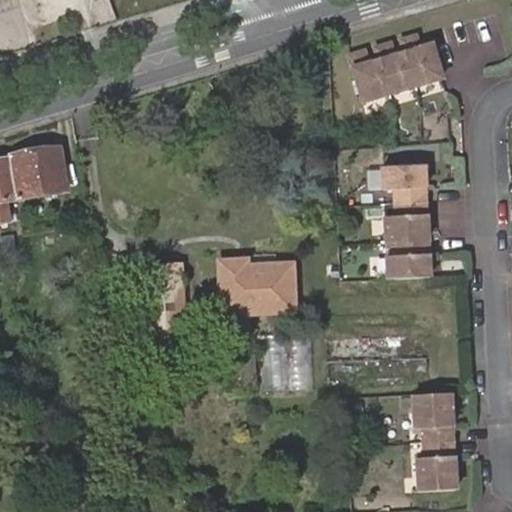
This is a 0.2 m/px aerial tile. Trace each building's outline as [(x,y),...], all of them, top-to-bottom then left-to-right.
[(359,51),(349,54),(361,99),(440,79),(431,45),(414,50),(411,37),(402,40),(405,52),(388,56),(385,44),(376,47),(379,59),(362,63),(359,51)] [(58,148),(9,155),(10,158),(0,159),(0,199),(8,198),(65,190),(58,148)] [(388,256),(389,279),(430,277),(428,227),(422,227),(421,218),(427,218),(426,187),(420,187),(419,179),(425,179),(425,165),(383,167),(384,190),(396,190),(398,219),(386,219),(387,242),(399,241),(399,256),(388,256)] [(0,225),(12,224),(8,198),(0,199),(0,225)] [(239,260),(218,260),(220,313),(294,311),(292,265),(239,265),(239,260)] [(181,263),(141,265),(145,354),(186,352),(181,263)] [(427,383),(426,335),(344,337),(346,387),(427,383)] [(346,387),(344,337),(325,338),(328,388),(346,387)] [(312,339),(265,339),(265,389),(312,388),(312,339)] [(252,356),(227,357),(229,387),(253,386),(252,356)] [(452,393),(414,395),(416,429),(424,428),(425,457),(417,457),(419,491),(456,490),(455,470),(450,470),(449,457),(454,457),(453,426),(448,426),(447,413),(453,413),(452,393)]
